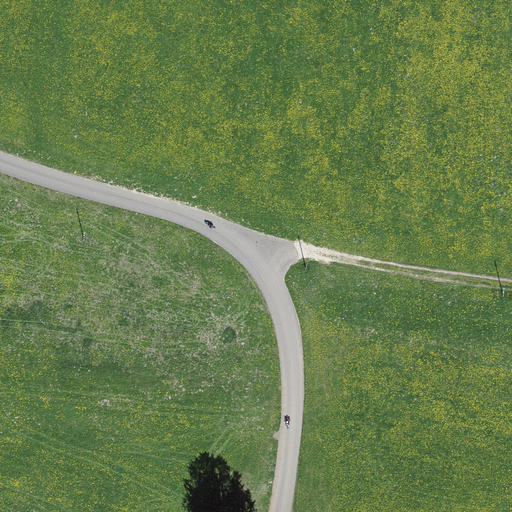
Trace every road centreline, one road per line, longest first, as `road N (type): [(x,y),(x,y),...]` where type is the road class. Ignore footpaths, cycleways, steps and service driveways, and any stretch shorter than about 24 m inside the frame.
road 1 (unclassified): [(280,511),(291,362),(284,321),(256,260),(237,241),(176,212),(0,161)]
road 2 (track): [(237,241),(511,282)]
